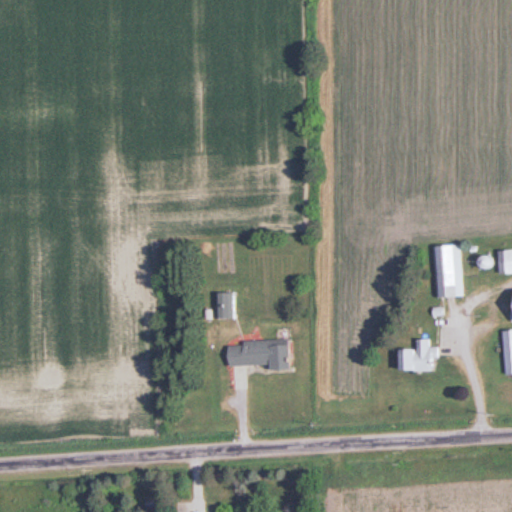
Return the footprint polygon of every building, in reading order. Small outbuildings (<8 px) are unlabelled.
[(435,297),(462,296),(461,245),(434,246),(435,297)] [(511,249),(502,250),(502,274),(511,273),(511,249)] [(217,293),(217,318),(236,318),(236,293),(217,293)] [(420,338),(420,348),(406,348),(406,371),(435,371),(435,338),(420,338)] [(296,368),(294,339),(232,341),(233,365),(275,363),(276,368),(296,368)]
